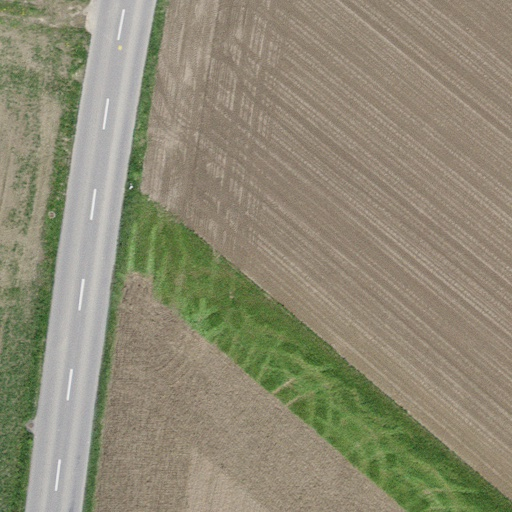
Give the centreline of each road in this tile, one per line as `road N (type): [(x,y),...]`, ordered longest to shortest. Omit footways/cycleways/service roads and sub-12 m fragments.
road 1 (tertiary): [(50,511),(125,0)]
road 2 (track): [(120,26),(0,6)]
